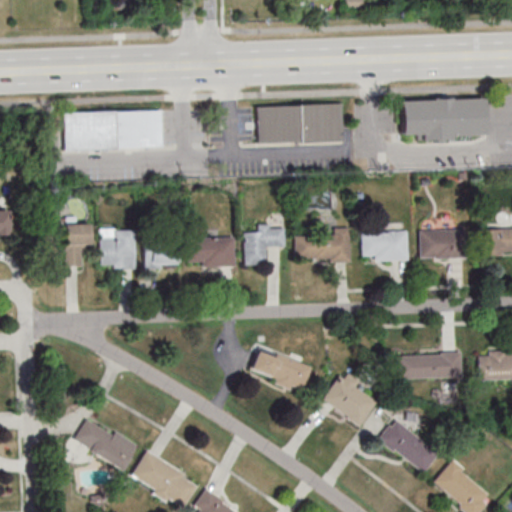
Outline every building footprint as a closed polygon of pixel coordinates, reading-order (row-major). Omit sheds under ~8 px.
[(359,0),(342,0),(343,11),(360,11),(359,0)] [(398,99),(399,135),(418,134),(418,139),(486,137),(485,98),(398,99)] [(341,141),(341,103),(254,104),(255,142),(341,141)] [(160,109),(60,111),(61,149),(161,147),(160,109)] [(62,223),(62,265),(81,265),(81,248),(89,248),(89,223),(62,223)] [(242,264),(265,264),(265,246),(283,246),(283,225),(254,225),(254,232),(242,232),(242,264)] [(293,259),(348,260),(349,227),(330,227),(330,236),(293,236),(293,259)] [(98,229),(98,268),(134,268),(134,228),(98,229)] [(511,228),(478,228),(478,254),(511,254),(511,228)] [(462,258),(462,229),(418,229),(418,258),(462,258)] [(407,230),(359,230),(360,260),(407,259),(407,230)] [(186,266),(234,265),(233,236),(185,236),(186,266)] [(143,266),(177,266),(177,244),(143,244),(143,266)] [(302,390),(310,365),(255,348),(247,373),(302,390)] [(459,352),(396,355),(396,379),(460,377),(459,352)] [(511,378),(511,354),(476,354),(476,378),(511,378)] [(358,427),(376,400),(337,373),(318,400),(358,427)] [(71,440),(121,471),(136,447),(87,415),(71,440)] [(375,440),(423,473),(438,451),(390,419),(375,440)] [(182,509),(198,479),(143,450),(127,480),(182,509)] [(464,511),(478,511),(493,495),(449,459),(429,483),(464,511)] [(192,505),(199,509),(197,511),(240,511),(202,488),(192,505)]
